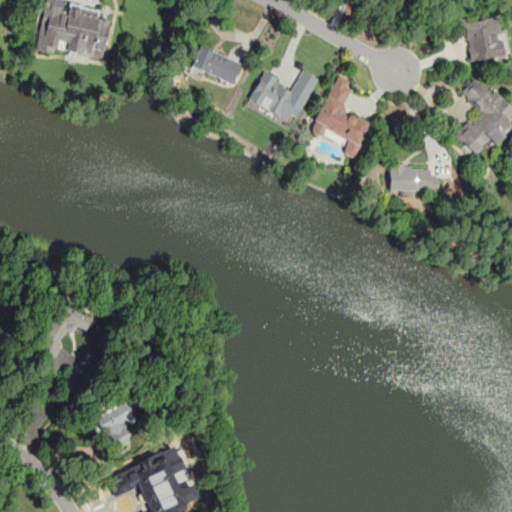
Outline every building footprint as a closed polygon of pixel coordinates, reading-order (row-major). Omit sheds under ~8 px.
[(43,0),(37,39),(51,41),(49,48),(92,55),(93,48),(102,50),(107,20),(97,18),(98,9),(68,5),(67,11),(60,10),(61,1),(52,0),(43,0)] [(469,61),(507,56),(503,30),(498,31),(496,15),(439,23),(441,39),(466,35),(469,61)] [(190,66),(232,84),(240,63),(199,46),(190,66)] [(261,73),(248,101),(293,122),(314,77),(300,70),(292,88),(261,73)] [(367,122),(340,110),(352,82),(335,74),(310,132),(320,136),(322,130),(350,142),(346,152),(350,154),(355,144),(357,145),(367,122)] [(475,153),(488,138),(496,145),(511,126),(511,124),(506,119),(511,112),(511,109),(474,76),(459,93),(482,112),(472,125),(467,120),(454,136),(475,153)] [(388,190),(441,192),(441,177),(429,177),(429,167),(389,166),(388,190)] [(62,330),(71,333),(74,326),(84,329),(90,314),(56,302),(39,351),(53,356),(62,330)] [(108,448),(129,438),(122,423),(132,419),(124,402),(93,417),(108,448)]
